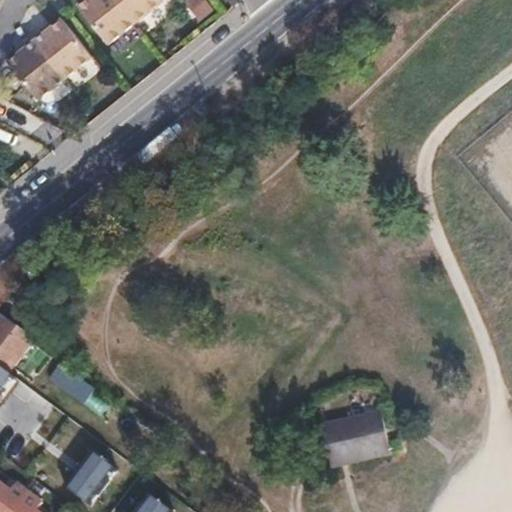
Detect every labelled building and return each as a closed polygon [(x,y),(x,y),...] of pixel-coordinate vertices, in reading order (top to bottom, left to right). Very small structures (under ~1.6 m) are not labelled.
[(79,0),(110,37),(156,0),(79,0)] [(199,20),(214,9),(208,0),(185,0),(199,20)] [(39,92),(93,49),(63,12),(53,20),(50,17),(18,43),(20,46),(9,55),(39,92)] [(33,340),(4,320),(0,324),(0,366),(9,373),(33,340)] [(0,400),(17,379),(9,373),(0,366),(0,400)] [(61,366),(50,381),(77,400),(87,385),(61,366)] [(319,473),(389,459),(380,412),(310,426),(319,473)] [(94,511),(122,476),(98,457),(70,494),(93,511),(94,511)] [(0,511),(16,511),(31,494),(17,484),(12,491),(0,482),(0,511)] [(31,494),(16,511),(38,511),(37,511),(43,503),(31,494)] [(170,511),(146,494),(132,511),(170,511)]
